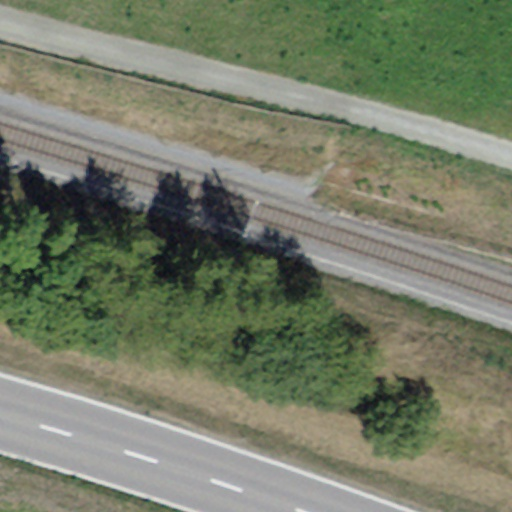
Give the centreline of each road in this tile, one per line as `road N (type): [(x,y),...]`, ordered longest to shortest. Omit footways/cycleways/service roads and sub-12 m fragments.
road 1 (track): [(511,161),(332,116),(0,13)]
road 2 (secondary): [(0,409),(310,511)]
